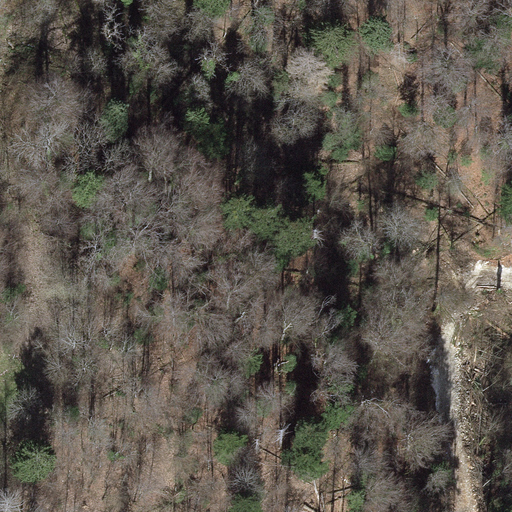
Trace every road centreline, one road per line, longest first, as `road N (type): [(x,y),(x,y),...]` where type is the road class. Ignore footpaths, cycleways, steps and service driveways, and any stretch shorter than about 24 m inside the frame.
road 1 (track): [(463,511),(448,443),(447,327),(475,278),(511,282)]
road 2 (track): [(0,391),(30,349),(38,319),(0,194)]
